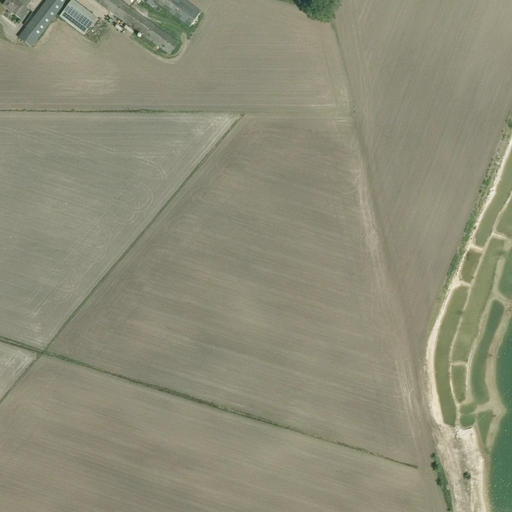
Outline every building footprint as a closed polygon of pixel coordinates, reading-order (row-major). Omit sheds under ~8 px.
[(15,15),(23,5),(26,8),(28,6),(20,0),(7,0),(3,5),(15,15)] [(46,0),(18,40),(31,49),(66,0),(46,0)] [(93,0),(161,48),(170,55),(178,43),(118,0),(93,0)] [(184,0),(152,0),(190,27),(201,12),(184,0)] [(95,19),(70,1),(60,16),(84,34),(95,19)]
